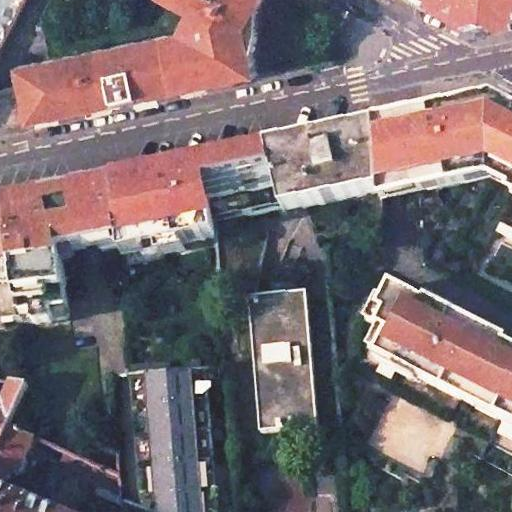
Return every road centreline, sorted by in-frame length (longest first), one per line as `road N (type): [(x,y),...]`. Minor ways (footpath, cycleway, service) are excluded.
road 1 (residential): [(0,160),(479,57)]
road 2 (residential): [(479,57),(357,0)]
